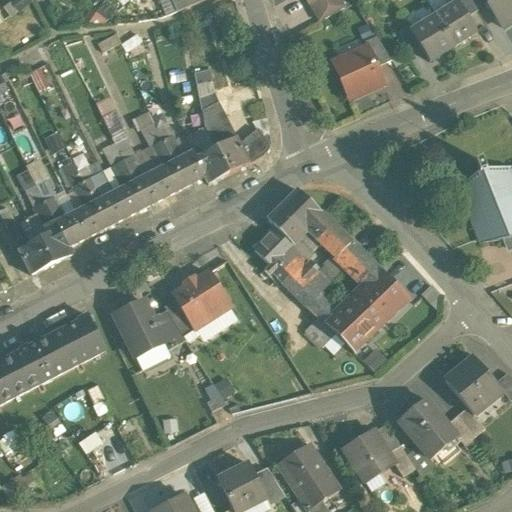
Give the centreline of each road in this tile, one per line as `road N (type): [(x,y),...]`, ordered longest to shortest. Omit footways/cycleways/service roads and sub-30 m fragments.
road 1 (residential): [(471,311),(384,391),(245,433),(86,511)]
road 2 (residential): [(0,325),(309,168)]
road 3 (residential): [(332,156),(471,311)]
road 4 (residential): [(332,156),(511,82)]
road 5 (residential): [(251,0),(309,168)]
